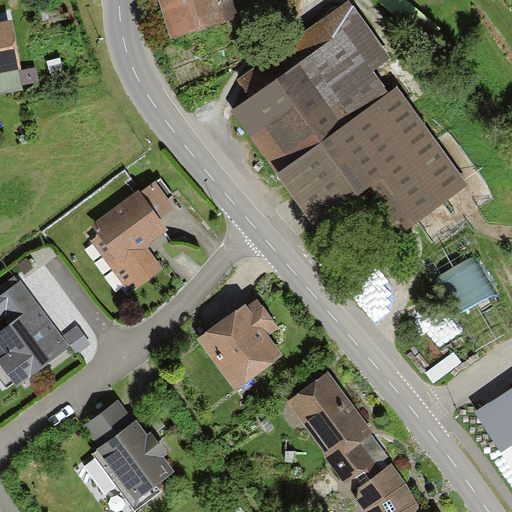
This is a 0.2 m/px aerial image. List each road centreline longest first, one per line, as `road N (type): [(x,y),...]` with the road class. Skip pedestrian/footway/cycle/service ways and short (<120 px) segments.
road 1 (tertiary): [(488,511),(420,418),(257,229)]
road 2 (residential): [(0,448),(141,347),(257,229)]
road 3 (tertiary): [(257,229),(149,98),(121,36),(120,0)]
